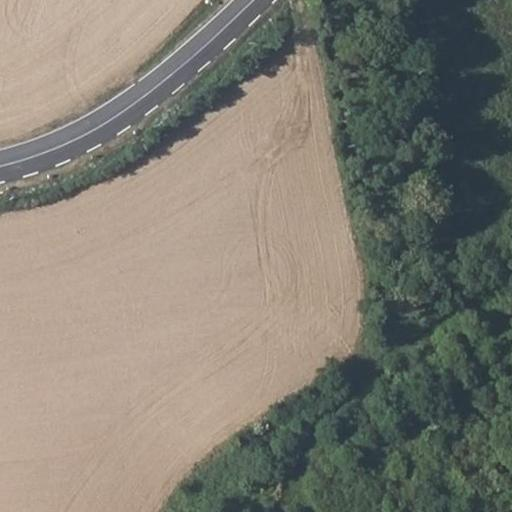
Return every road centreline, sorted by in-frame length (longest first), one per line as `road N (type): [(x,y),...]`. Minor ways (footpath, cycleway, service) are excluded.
road 1 (track): [(385,340),(344,0)]
road 2 (secondary): [(253,0),(192,57),(82,137),(0,165)]
